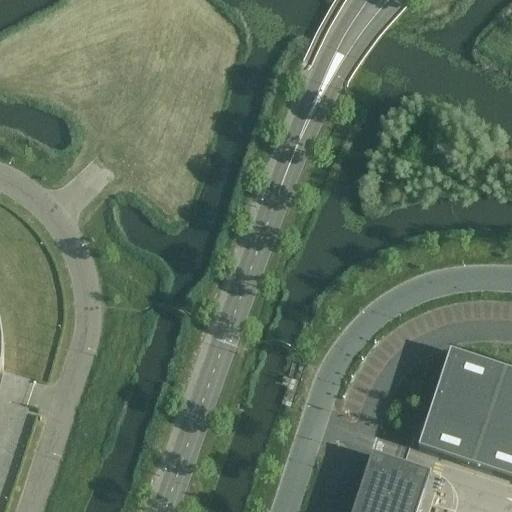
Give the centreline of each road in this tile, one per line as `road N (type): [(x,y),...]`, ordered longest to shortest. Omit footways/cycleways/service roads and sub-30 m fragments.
road 1 (tertiary): [(162,511),(307,121),(375,0)]
road 2 (unclassified): [(283,511),(330,372),(353,343),(435,282),(511,280)]
road 3 (unclassified): [(31,511),(87,334),(84,280),(49,217)]
